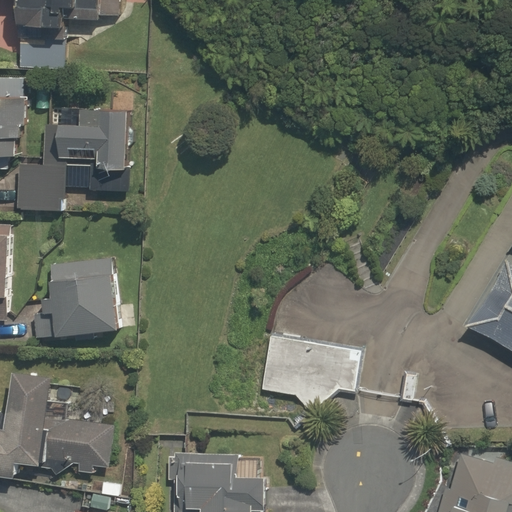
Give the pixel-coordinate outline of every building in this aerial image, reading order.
[(7,0),(8,2),(32,4),(26,67),(70,71),(73,35),(98,37),(99,26),(120,27),(121,0),(7,0)] [(0,188),(4,189),(5,162),(25,163),(28,106),(39,106),(40,77),(0,74),(0,188)] [(148,113),(77,110),(77,102),(56,101),(53,164),(29,163),(27,210),(72,212),(75,161),(114,163),(113,175),(145,177),(148,113)] [(0,322),(21,324),(25,227),(0,226),(0,322)] [(38,337),(71,338),(72,343),(135,334),(123,253),(61,262),(65,296),(54,295),(53,314),(39,314),(38,337)] [(511,273),(505,270),(468,338),(511,363),(511,273)] [(366,358),(271,345),(264,400),(298,404),(313,421),(344,398),(357,402),(366,358)] [(69,376),(26,374),(24,413),(0,411),(0,478),(31,480),(32,471),(61,472),(62,467),(78,468),(77,478),(107,480),(108,468),(121,469),(123,424),(66,420),(69,376)] [(511,511),(511,453),(491,447),(488,456),(460,448),(440,511),(511,511)] [(277,458),(173,453),(171,484),(180,484),(178,511),(295,511),(297,481),(276,480),(277,458)]
